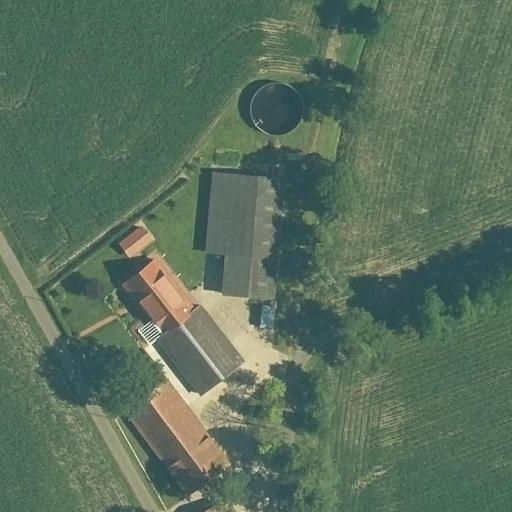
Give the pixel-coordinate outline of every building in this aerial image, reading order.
[(297,102),(293,94),(286,88),(278,84),(269,84),(260,87),(253,92),(249,99),(246,107),(247,115),(249,123),(255,130),(262,134),(270,136),(278,136),(286,133),(293,127),(297,119),(299,110),(297,102)] [(272,302),(280,179),(207,174),(202,259),(219,261),(217,298),(272,302)] [(145,234),(135,221),(115,237),(125,250),(145,234)] [(160,254),(116,288),(199,395),(243,362),(160,254)] [(253,325),(265,327),(268,307),(256,305),(253,325)] [(223,464),(154,376),(116,405),(186,494),(223,464)]
